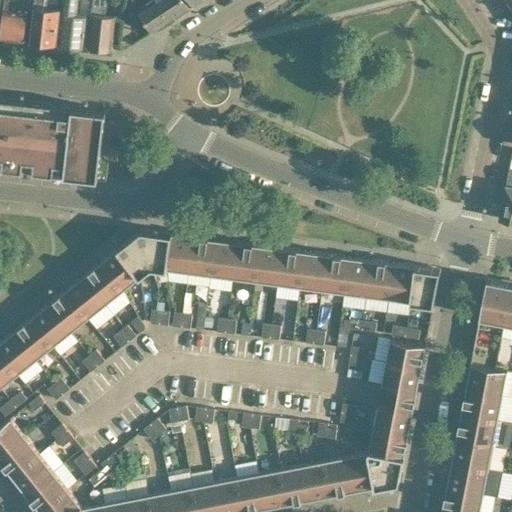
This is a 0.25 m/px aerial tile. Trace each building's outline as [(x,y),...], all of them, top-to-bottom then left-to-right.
[(1,37),(25,39),(28,12),(13,10),(14,0),(5,0),(5,2),(1,37)] [(35,0),(31,40),(55,43),(60,6),(47,5),(47,0),(35,0)] [(88,14),(76,13),(77,0),(64,0),(59,43),(84,46),(88,14)] [(105,12),(106,0),(93,0),(91,24),(88,47),(112,49),(113,49),(117,14),(105,12)] [(173,19),(160,0),(144,0),(146,3),(138,8),(154,31),(173,19)] [(190,7),(185,0),(160,0),(173,19),(190,7)] [(104,131),(106,112),(106,109),(103,109),(94,108),(75,105),(0,96),(0,164),(3,165),(24,168),(34,169),(55,171),(65,172),(99,176),(103,139),(104,131)] [(511,167),(510,167),(500,218),(511,220),(511,167)] [(118,246),(141,274),(152,265),(142,227),(118,246)] [(142,227),(152,265),(167,267),(172,231),(142,227)] [(189,270),(194,234),(172,231),(167,267),(189,270)] [(194,234),(189,270),(212,273),(216,237),(194,234)] [(216,237),(212,273),(234,276),(239,240),(216,237)] [(239,240),(234,276),(256,279),(261,243),(239,240)] [(278,282),(283,246),(261,243),(256,279),(278,282)] [(141,274),(118,246),(101,260),(123,288),(141,274)] [(278,282),(300,285),(305,249),(283,246),(278,282)] [(323,288),(327,252),(305,249),(300,285),(323,288)] [(345,291),(350,255),(327,252),(323,288),(345,291)] [(367,294),(372,258),(350,255),(345,291),(367,294)] [(389,297),(394,261),(372,258),(367,294),(389,297)] [(123,288),(101,260),(83,274),(106,302),(123,288)] [(411,300),(416,264),(394,261),(389,297),(411,300)] [(411,300),(433,303),(434,303),(441,267),(416,264),(411,300)] [(66,288),(88,316),(106,302),(83,274),(66,288)] [(511,281),(487,277),(483,300),(480,316),(505,321),(511,282),(511,281)] [(48,302),(71,330),(88,316),(66,288),(48,302)] [(511,305),(483,300),(480,316),(471,361),(508,368),(511,369),(511,305)] [(71,330),(48,302),(31,316),(53,344),(71,330)] [(159,323),(161,309),(152,308),(151,321),(159,323)] [(168,324),(170,310),(161,309),(159,323),(168,324)] [(182,325),(184,311),(175,310),(173,324),(182,325)] [(193,313),(184,311),(182,325),(191,327),(193,313)] [(140,331),(147,325),(138,314),(131,320),(140,331)] [(53,344),(31,316),(13,330),(36,358),(53,344)] [(226,331),(228,317),(219,316),(217,330),(226,331)] [(237,318),(228,317),(226,331),(235,332),(237,318)] [(362,328),(363,319),(350,317),(348,327),(362,328)] [(377,321),(363,319),(362,328),(376,330),(377,321)] [(271,337),(272,323),(264,322),(262,335),(271,337)] [(128,323),(121,329),(130,339),(137,334),(128,323)] [(281,324),(272,323),(271,337),(280,338),(281,324)] [(405,335),(407,326),(393,323),(392,332),(405,335)] [(419,337),(420,328),(407,326),(405,335),(419,337)] [(315,342),(317,328),(308,327),(306,341),(315,342)] [(326,329),(317,328),(315,342),(324,343),(326,329)] [(130,339),(121,329),(114,334),(122,345),(130,339)] [(0,340),(0,349),(18,372),(36,358),(13,330),(0,340)] [(426,344),(391,337),(386,360),(422,367),(426,344)] [(352,344),(350,353),(364,355),(366,346),(352,344)] [(97,348),(90,354),(98,364),(105,359),(97,348)] [(0,385),(1,386),(18,372),(0,349),(0,385)] [(363,364),(364,355),(350,353),(349,362),(363,364)] [(98,364),(90,354),(82,359),(91,370),(98,364)] [(417,390),(422,367),(386,360),(382,382),(399,386),(399,387),(397,396),(395,405),(395,406),(378,403),(373,426),(409,432),(413,409),(415,399),(417,390)] [(503,394),(508,368),(471,361),(466,386),(503,394)] [(62,376),(55,381),(63,392),(70,387),(62,376)] [(63,392),(55,381),(48,387),(56,398),(63,392)] [(461,411),(498,418),(503,394),(466,386),(461,411)] [(16,405),(27,397),(21,390),(11,398),(16,405)] [(35,409),(46,400),(40,393),(29,402),(35,409)] [(0,406),(6,414),(16,405),(11,398),(0,406)] [(343,402),(341,411),(355,413),(357,404),(343,402)] [(187,404),(178,406),(181,419),(189,418),(187,404)] [(204,420),(206,406),(197,405),(195,419),(204,420)] [(181,419),(178,406),(169,407),(172,421),(181,419)] [(215,407),(206,406),(204,420),(213,421),(215,407)] [(251,426),(253,412),(244,411),(242,425),(251,426)] [(354,422),(355,413),(341,411),(340,420),(354,422)] [(498,418),(461,411),(457,436),(493,443),(498,418)] [(262,413),(253,412),(251,426),(260,427),(262,413)] [(0,425),(0,455),(26,434),(12,416),(0,425)] [(158,416),(151,422),(160,433),(167,427),(158,416)] [(298,432),(299,418),(290,417),(289,431),(298,432)] [(308,419),(299,418),(298,432),(307,433),(308,419)] [(327,436),(328,422),(319,421),(318,434),(327,436)] [(57,438),(68,429),(63,422),(52,431),(57,438)] [(160,433),(151,422),(144,427),(153,438),(160,433)] [(337,423),(328,422),(327,436),(336,437),(337,423)] [(369,448),(405,455),(409,432),(373,426),(369,448)] [(74,436),(68,429),(57,438),(63,445),(74,436)] [(0,455),(0,458),(12,474),(40,452),(26,434),(0,455)] [(507,446),(493,443),(457,436),(452,461),(502,470),(507,446)] [(123,444),(132,456),(139,450),(131,439),(123,444)] [(369,448),(369,449),(376,485),(400,480),(405,455),(369,448)] [(369,449),(347,454),(354,489),(376,485),(369,449)] [(91,457),(85,450),(74,458),(80,466),(91,457)] [(124,461),(115,450),(108,456),(117,467),(124,461)] [(12,474),(26,492),(54,469),(40,452),(12,474)] [(347,454),(325,458),(332,493),(354,489),(347,454)] [(117,467),(108,456),(101,462),(110,473),(117,467)] [(96,464),(91,457),(80,466),(85,473),(96,464)] [(332,493),(325,458),(303,462),(310,498),(332,493)] [(452,461),(447,485),(484,493),(497,495),(502,470),(452,461)] [(303,462),(281,466),(288,502),(310,498),(303,462)] [(266,506),(288,502),(281,466),(259,471),(266,506)] [(54,469),(26,492),(40,509),(68,487),(54,469)] [(95,485),(106,476),(100,469),(89,477),(95,485)] [(259,471),(237,475),(244,510),(266,506),(259,471)] [(237,475),(215,479),(221,511),(236,511),(244,510),(237,475)] [(221,511),(215,479),(193,484),(198,511),(221,511)] [(198,511),(193,484),(171,488),(175,511),(198,511)] [(479,511),(484,493),(447,485),(442,510),(451,511),(479,511)] [(72,511),(82,504),(68,487),(40,509),(42,511),(72,511)] [(175,511),(171,488),(149,492),(153,511),(175,511)] [(153,511),(149,492),(127,496),(130,511),(153,511)] [(130,511),(127,496),(105,501),(107,511),(130,511)] [(107,511),(105,501),(83,505),(84,511),(107,511)]
